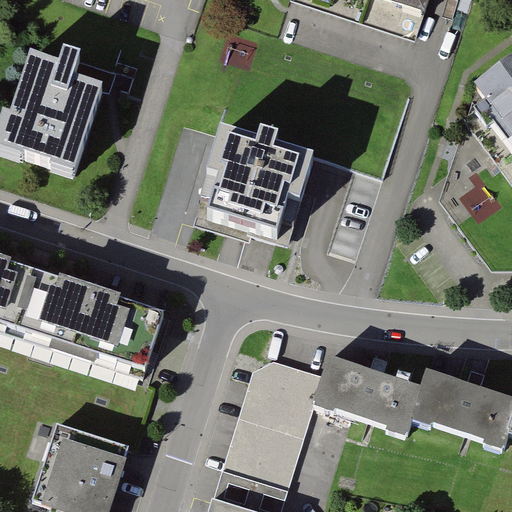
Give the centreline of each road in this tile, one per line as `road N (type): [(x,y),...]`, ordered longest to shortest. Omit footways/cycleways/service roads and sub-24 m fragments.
road 1 (residential): [(232,294),(352,324),(511,334)]
road 2 (residential): [(0,216),(232,294)]
road 3 (residential): [(163,511),(232,294)]
